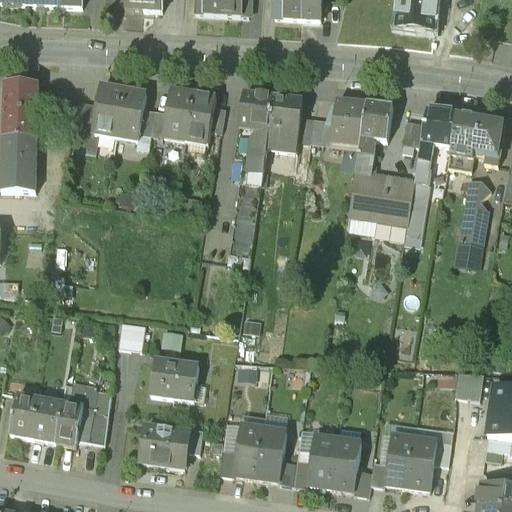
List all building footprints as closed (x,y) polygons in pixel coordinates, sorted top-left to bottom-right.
[(46,0),(0,0),(0,9),(46,12),(46,0)] [(46,0),(46,12),(64,13),(64,0),(46,0)] [(64,0),(64,13),(83,14),(83,0),(64,0)] [(126,0),(125,15),(143,16),(144,0),(126,0)] [(144,0),(143,16),(162,17),(163,0),(144,0)] [(195,0),(194,19),(204,19),(204,20),(223,21),(224,0),(195,0)] [(224,0),(223,21),(248,23),(249,2),(243,2),(242,0),(224,0)] [(285,0),(285,3),(275,2),(274,24),(284,24),(283,25),(301,27),(302,0),(285,0)] [(302,0),(301,27),(320,28),(321,0),(302,0)] [(437,0),(400,0),(397,34),(433,38),(437,0)] [(39,89),(4,88),(3,143),(37,144),(39,89)] [(124,96),(102,92),(98,114),(94,137),(94,139),(116,142),(124,96)] [(194,99),(172,95),(168,119),(164,142),(186,146),(194,99)] [(147,99),(124,96),(116,142),(138,146),(140,139),(144,115),(147,99)] [(217,102),(194,99),(186,146),(209,150),(211,136),(215,112),(217,102)] [(273,102),(244,99),(236,164),(265,168),(267,154),(268,143),(273,102)] [(303,106),(273,102),(268,143),(267,154),(297,158),(298,147),(302,124),(302,118),(303,106)] [(367,109),(337,106),(333,128),(330,148),(332,148),(344,149),(345,144),(361,146),(367,109)] [(78,111),(56,107),(52,128),(75,132),(78,111)] [(393,112),(367,109),(361,146),(356,177),(371,180),(375,155),(373,146),(387,148),(393,112)] [(98,114),(78,111),(75,132),(74,134),(94,137),(98,114)] [(226,114),(215,112),(211,136),(222,138),(226,114)] [(156,117),(144,115),(140,139),(151,141),(156,117)] [(457,119),(427,116),(418,166),(430,168),(433,150),(451,153),(457,120),(457,119)] [(168,119),(156,117),(151,141),(164,142),(168,119)] [(451,153),(448,173),(471,178),(474,161),(481,124),(457,120),(451,153)] [(314,126),(302,124),(298,147),(311,149),(314,126)] [(506,128),(481,124),(474,161),(485,163),(485,167),(499,170),(506,128)] [(333,128),(314,126),(311,149),(331,151),(332,148),(330,148),(333,128)] [(406,126),(402,149),(420,152),(424,129),(406,126)] [(37,144),(3,143),(1,197),(36,198),(37,144)] [(265,168),(236,164),(232,187),(242,189),(232,260),(225,259),(213,341),(239,344),(265,168)] [(418,166),(406,241),(419,243),(430,177),(428,177),(430,168),(418,166)] [(408,187),(356,177),(349,220),(401,230),(408,187)] [(482,186),(470,185),(458,258),(471,260),(472,250),(482,251),(487,214),(480,206),(491,195),(482,186)] [(146,332),(122,329),(118,354),(142,357),(146,332)] [(199,372),(156,366),(151,401),(192,407),(195,390),(197,391),(199,372)] [(459,380),(456,404),(480,408),(484,382),(459,380)] [(69,411),(63,410),(56,449),(77,452),(78,446),(90,448),(95,417),(96,416),(98,398),(72,393),(69,411)] [(491,421),(511,423),(511,396),(495,394),(491,421)] [(112,399),(98,397),(98,398),(96,416),(95,417),(90,448),(105,451),(112,399)] [(38,405),(18,401),(11,440),(30,444),(38,405)] [(63,410),(38,405),(30,444),(56,449),(63,410)] [(511,447),(511,423),(491,421),(487,444),(511,447)] [(264,435),(241,432),(237,460),(234,482),(235,482),(257,485),(264,435)] [(189,439),(146,434),(142,469),(183,475),(185,458),(187,458),(190,439),(189,439)] [(203,436),(190,435),(189,439),(190,439),(187,458),(200,460),(203,436)] [(287,439),(264,435),(257,485),(280,489),(283,468),(287,439)] [(415,445),(392,442),(388,471),(385,492),(408,495),(415,445)] [(339,446),(316,443),(312,471),(309,493),(331,496),(339,446)] [(437,449),(415,445),(408,495),(430,498),(434,471),(437,449)] [(362,449),(339,446),(331,496),(354,499),(357,478),(362,449)] [(452,451),(437,449),(434,471),(449,473),(452,451)] [(237,460),(224,458),(220,482),(235,484),(235,482),(234,482),(237,460)] [(297,471),(283,468),(280,489),(279,490),(294,492),(297,471)] [(312,471),(298,469),(297,471),(294,492),(309,495),(309,493),(312,471)] [(388,471),(374,469),(373,480),(371,492),(385,494),(385,492),(388,471)] [(373,480),(357,478),(354,499),(353,501),(369,503),(371,492),(373,480)] [(511,482),(489,479),(487,493),(499,494),(499,493),(511,494),(511,482)] [(487,493),(483,492),(482,499),(480,498),(478,510),(480,511),(479,511),(511,511),(511,494),(499,493),(499,494),(487,493)]
